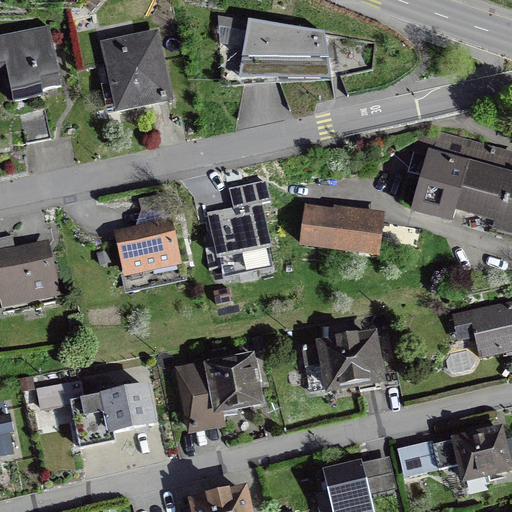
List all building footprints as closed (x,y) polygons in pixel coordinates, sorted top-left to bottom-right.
[(376,43),(218,16),(221,88),(331,81),(342,78),(374,71),(376,43)] [(49,27),(0,36),(0,80),(8,79),(13,101),(44,95),(43,90),(61,87),(49,27)] [(159,30),(100,42),(105,68),(99,69),(102,85),(100,85),(107,116),(174,102),(159,30)] [(51,140),(45,108),(19,113),(25,144),(51,140)] [(511,152),(439,131),(433,150),(511,171),(511,152)] [(511,174),(510,173),(428,150),(410,214),(444,223),(453,226),(456,214),(494,225),(491,232),(511,238),(511,174)] [(223,278),(270,268),(267,252),(273,250),(265,212),(273,210),(267,181),(229,189),(233,208),(207,214),(211,235),(217,262),(222,261),(224,270),(221,271),(223,278)] [(136,227),(113,231),(124,279),(130,278),(130,285),(153,281),(153,279),(178,273),(177,267),(182,267),(168,195),(138,200),(141,211),(136,227)] [(333,209),(304,205),(299,248),(379,259),(385,214),(334,207),(333,209)] [(12,236),(0,238),(0,302),(2,310),(61,298),(48,240),(15,248),(12,236)] [(99,266),(112,263),(109,250),(96,253),(99,266)] [(511,301),(451,316),(457,342),(475,338),(480,361),(511,354),(511,301)] [(377,331),(316,342),(316,345),(302,348),(310,393),(325,391),(326,396),(386,385),(385,375),(387,375),(381,341),(379,342),(377,331)] [(251,339),(254,350),(264,347),(262,336),(251,339)] [(256,354),(175,368),(187,437),(226,430),(223,416),(236,414),(238,423),(255,420),(253,411),(266,408),(256,354)] [(19,379),(21,393),(35,391),(32,377),(19,379)] [(82,380),(36,389),(41,413),(71,407),(69,402),(86,398),(82,380)] [(86,398),(69,402),(71,407),(79,452),(117,444),(115,435),(156,427),(149,385),(99,395),(100,396),(86,398)] [(4,404),(0,404),(0,460),(15,458),(11,437),(14,437),(10,419),(9,419),(7,408),(5,409),(4,404)] [(404,479),(457,466),(461,486),(467,484),(470,495),(488,491),(485,480),(511,473),(511,441),(507,443),(503,430),(503,427),(451,440),(451,442),(433,446),(432,442),(397,450),(404,479)] [(373,511),(370,497),(398,491),(390,458),(362,464),(361,462),(323,471),(325,482),(321,483),(324,493),(314,495),(318,511),(373,511)] [(252,511),(247,486),(188,500),(190,511),(252,511)]
